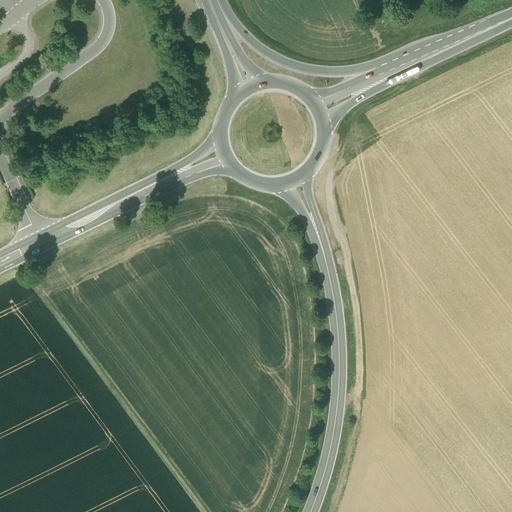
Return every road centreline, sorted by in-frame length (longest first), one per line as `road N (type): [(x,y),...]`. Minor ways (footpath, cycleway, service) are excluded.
road 1 (secondary): [(306,511),(337,400),(333,307),(294,181)]
road 2 (secondary): [(223,154),(0,262)]
road 3 (primary): [(404,67),(328,70),(286,62),(250,39),(219,0)]
